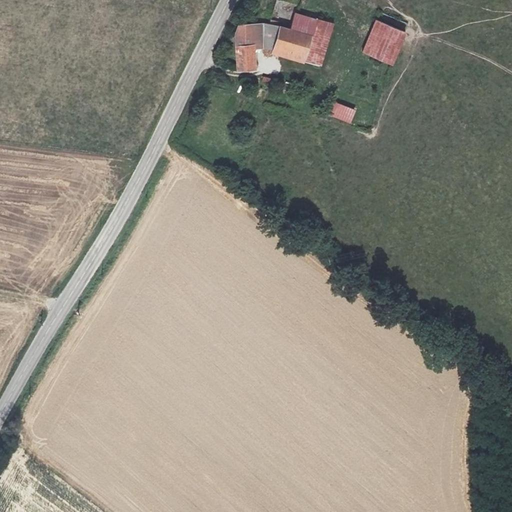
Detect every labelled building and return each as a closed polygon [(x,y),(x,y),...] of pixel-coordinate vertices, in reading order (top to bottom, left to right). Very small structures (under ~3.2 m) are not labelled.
[(295,15),(290,30),(312,38),(313,34),(317,23),(295,15)] [(405,32),(378,21),(365,51),(393,63),(405,32)] [(267,24),(237,25),(237,72),(256,71),(256,49),(268,48),(267,24)] [(304,63),(312,38),(290,30),(282,27),(275,49),(293,54),(291,59),(304,63)] [(312,38),(304,63),(318,68),(328,39),(313,34),(312,38)] [(264,76),(261,82),(271,85),(273,79),(264,76)] [(349,124),(354,111),(334,103),(329,116),(349,124)]
